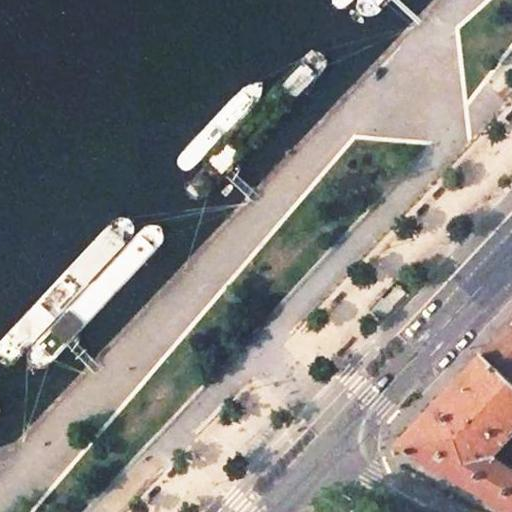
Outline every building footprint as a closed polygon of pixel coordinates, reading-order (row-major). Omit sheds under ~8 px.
[(352,0),(354,11),(363,15),(376,12),(387,0),(352,0)] [(319,49),(311,52),(196,170),(190,180),(192,192),(200,196),(214,193),(330,73),(334,63),(329,52),(319,49)] [(127,213),(119,216),(4,334),(0,339),(0,355),(8,360),(22,357),(138,237),(142,227),(137,215),(127,213)] [(159,225),(150,228),(35,346),(29,356),(31,368),(40,372),(53,369),(169,249),(173,239),(169,228),(159,225)] [(511,320),(482,352),(511,380),(511,320)] [(511,380),(482,352),(438,399),(398,442),(398,443),(511,508),(511,380)]
